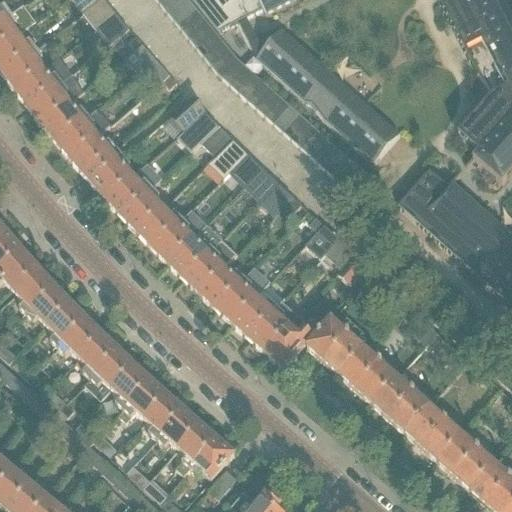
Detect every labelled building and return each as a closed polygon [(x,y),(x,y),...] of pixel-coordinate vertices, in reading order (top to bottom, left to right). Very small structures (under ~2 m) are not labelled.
[(101,0),(75,0),(71,3),(83,19),(103,3),(101,0)] [(166,0),(159,7),(166,16),(185,0),(166,0)] [(185,0),(166,16),(174,25),(193,9),(185,0)] [(189,0),(219,37),(220,36),(219,35),(238,26),(246,22),(262,13),(265,18),(266,17),(265,16),(297,0),(189,0)] [(511,174),(511,5),(509,0),(437,0),(490,101),(459,137),(480,155),(474,162),(501,186),(511,174)] [(103,3),(83,19),(96,35),(109,25),(116,19),(103,3)] [(193,9),(174,25),(181,34),(200,18),(193,9)] [(11,19),(0,26),(0,52),(18,40),(35,28),(23,10),(11,19)] [(0,26),(11,19),(4,10),(0,12),(0,26)] [(200,18),(181,34),(189,43),(208,27),(200,18)] [(116,19),(109,25),(115,33),(122,27),(116,19)] [(246,22),(238,26),(256,61),(256,62),(304,105),(312,108),(325,124),(374,168),(400,139),(282,33),(263,54),(246,22)] [(208,27),(189,43),(196,52),(215,36),(208,27)] [(215,36),(196,52),(203,61),(223,45),(215,36)] [(0,52),(0,75),(2,79),(36,53),(30,45),(24,48),(18,40),(0,52)] [(129,47),(128,48),(135,56),(136,55),(143,49),(136,42),(129,47)] [(223,45),(203,61),(211,70),(230,54),(223,45)] [(127,62),(125,64),(131,72),(149,57),(143,49),(136,55),(135,56),(127,62)] [(2,79),(16,96),(44,74),(37,66),(42,62),(36,53),(2,79)] [(230,54),(211,70),(218,79),(237,62),(236,61),(230,54)] [(237,62),(218,79),(228,88),(245,69),(237,63),(237,62)] [(44,74),(16,96),(29,113),(61,88),(72,80),(59,63),(44,74)] [(245,69),(228,88),(237,95),(253,77),(245,69)] [(163,73),(146,88),(153,95),(158,91),(163,87),(170,80),(163,73)] [(253,77),(237,95),(246,103),(262,85),(253,77)] [(170,80),(163,87),(169,94),(177,88),(170,80)] [(61,88),(29,113),(43,131),(70,109),(84,97),(71,81),(61,88)] [(262,85),(246,103),(254,111),(271,92),(262,85)] [(271,92),(254,111),(263,119),(280,100),(271,92)] [(280,100),(263,119),(272,127),(288,108),(280,100)] [(191,103),(172,119),(187,134),(205,116),(191,103)] [(272,127),(281,134),(297,116),(288,108),(272,127)] [(43,131),(56,148),(88,121),(81,113),(76,117),(70,109),(43,131)] [(88,121),(56,148),(70,164),(70,165),(97,141),(109,130),(97,115),(88,121)] [(205,116),(187,134),(201,148),(219,130),(205,116)] [(297,116),(281,134),(289,142),(306,124),(297,116)] [(289,142),(298,150),(315,131),(306,124),(289,142)] [(219,130),(201,148),(215,162),(233,145),(219,130)] [(298,150),(307,158),(323,139),(315,131),(298,150)] [(307,158),(316,166),(332,147),(323,139),(307,158)] [(70,165),(92,190),(104,179),(97,171),(115,155),(119,159),(119,158),(108,145),(104,149),(97,141),(70,165)] [(233,145),(215,162),(231,177),(239,169),(248,160),(233,145)] [(316,166),(324,173),(341,155),(332,147),(316,166)] [(92,190),(107,206),(134,183),(125,174),(130,170),(119,158),(119,159),(115,155),(97,171),(104,179),(92,190)] [(324,173),(333,181),(350,162),(341,155),(324,173)] [(248,160),(239,169),(253,183),(262,173),(248,160)] [(333,181),(342,189),(359,170),(350,162),(333,181)] [(134,183),(107,206),(122,223),(152,194),(161,184),(148,170),(134,183)] [(342,189),(351,197),(367,178),(359,170),(342,189)] [(253,183),(245,192),(260,207),(278,188),(262,173),(253,183)] [(511,240),(451,187),(447,191),(429,174),(398,210),(511,311),(511,240)] [(367,178),(351,197),(359,204),(376,186),(367,178)] [(278,188),(260,207),(268,214),(279,202),(286,209),(293,202),(278,188)] [(122,223),(137,238),(162,214),(155,206),(159,202),(152,194),(122,223)] [(279,202),(268,214),(275,221),(286,209),(279,202)] [(293,202),(286,209),(294,216),(301,209),(293,202)] [(137,238),(152,254),(182,225),(173,217),(169,221),(162,214),(137,238)] [(316,223),(309,230),(317,237),(323,230),(324,230),(316,223)] [(152,254),(168,269),(192,243),(185,236),(189,232),(182,225),(152,254)] [(192,243),(168,269),(184,284),(208,259),(212,254),(221,245),(206,230),(193,244),(192,243)] [(305,251),(320,265),(325,260),(339,245),(323,230),(317,237),(305,251)] [(7,238),(0,243),(0,273),(21,254),(7,238)] [(208,259),(184,284),(200,299),(223,273),(237,259),(221,245),(212,254),(208,259)] [(339,245),(325,260),(342,275),(356,259),(339,245)] [(21,254),(0,273),(0,288),(2,287),(12,297),(15,300),(28,288),(25,285),(38,272),(21,254)] [(338,280),(349,290),(368,269),(356,259),(342,275),(338,280)] [(375,276),(407,304),(413,297),(381,269),(375,276)] [(28,288),(15,300),(23,309),(19,313),(25,320),(55,292),(38,272),(25,285),(28,288)] [(200,299),(217,315),(245,284),(236,276),(231,281),(223,273),(200,299)] [(217,315),(232,329),(256,303),(247,295),(251,290),(245,284),(217,315)] [(55,292),(25,320),(34,329),(38,325),(45,332),(70,307),(55,292)] [(256,303),(232,329),(249,344),(282,307),(283,306),(267,292),(256,303)] [(407,304),(440,333),(446,326),(413,297),(407,304)] [(70,307),(45,332),(54,341),(50,346),(56,352),(86,323),(70,307)] [(249,344),(265,358),(298,321),(282,307),(249,344)] [(298,321),(265,358),(282,373),(315,336),(298,321)] [(86,323),(56,352),(65,361),(70,356),(77,364),(102,340),(86,323)] [(331,324),(306,352),(339,381),(363,353),(356,346),(358,344),(357,343),(361,338),(346,325),(342,329),(341,329),(339,332),(332,325),(331,324)] [(440,333),(472,362),(478,355),(446,326),(440,333)] [(424,328),(416,337),(429,349),(437,339),(424,328)] [(102,340),(77,364),(86,373),(82,378),(89,385),(118,355),(107,345),(102,340)] [(0,345),(0,359),(9,368),(16,361),(0,345)] [(363,353),(339,381),(371,410),(396,382),(392,379),(389,376),(363,353)] [(90,386),(85,391),(93,399),(103,389),(110,395),(133,369),(128,365),(118,355),(89,385),(90,386)] [(472,362),(505,390),(511,384),(478,355),(472,362)] [(0,368),(0,381),(3,385),(10,378),(0,368)] [(25,369),(18,376),(25,383),(32,376),(25,369)] [(133,369),(110,395),(119,404),(115,408),(122,415),(150,384),(133,369)] [(32,376),(25,383),(34,391),(41,384),(32,376)] [(10,378),(3,385),(19,400),(26,393),(25,392),(10,378)] [(396,382),(371,410),(404,439),(428,412),(421,405),(404,390),(396,382)] [(123,416),(118,421),(126,428),(131,423),(133,421),(135,419),(143,426),(167,400),(150,384),(122,415),(123,416)] [(26,393),(19,400),(35,415),(42,408),(41,407),(26,393)] [(167,400),(143,426),(152,434),(152,435),(148,439),(156,446),(184,415),(167,400)] [(59,401),(52,408),(60,416),(67,409),(59,401)] [(42,408),(35,415),(51,430),(58,422),(57,422),(56,420),(42,408)] [(67,409),(60,416),(68,423),(74,415),(67,409)] [(428,412),(404,439),(437,468),(461,441),(428,412)] [(184,415),(156,446),(165,453),(169,449),(177,456),(200,430),(186,417),(184,415)] [(58,422),(51,430),(67,444),(73,437),(58,422)] [(186,463),(176,474),(184,481),(189,475),(216,444),(200,430),(177,456),(186,463)] [(92,432),(85,439),(93,447),(100,439),(92,432)] [(73,437),(67,444),(83,459),(90,452),(73,437)] [(100,439),(93,447),(101,454),(107,447),(100,439)] [(461,441),(437,468),(470,497),(494,470),(461,441)] [(216,444),(189,475),(198,482),(201,478),(202,477),(211,485),(220,474),(234,459),(216,444)] [(90,452),(83,459),(99,474),(106,467),(105,467),(90,452)] [(125,463),(118,471),(127,478),(133,471),(125,463)] [(0,491),(13,476),(0,464),(0,491)] [(106,467),(99,474),(115,490),(122,482),(106,467)] [(511,511),(511,485),(494,470),(470,497),(487,511),(511,511)] [(133,471),(127,478),(134,485),(141,478),(133,471)] [(0,491),(0,508),(4,511),(12,511),(30,490),(13,476),(0,491)] [(208,497),(217,505),(234,486),(225,478),(208,497)] [(122,482),(115,490),(131,505),(138,497),(122,482)] [(12,511),(40,511),(47,504),(30,490),(12,511)] [(159,495),(152,502),(160,509),(167,502),(159,495)] [(153,511),(138,497),(131,505),(139,511),(153,511)] [(231,511),(277,511),(279,510),(264,498),(255,509),(242,499),(231,511)] [(167,502),(160,509),(162,511),(171,511),(174,509),(167,502)]
